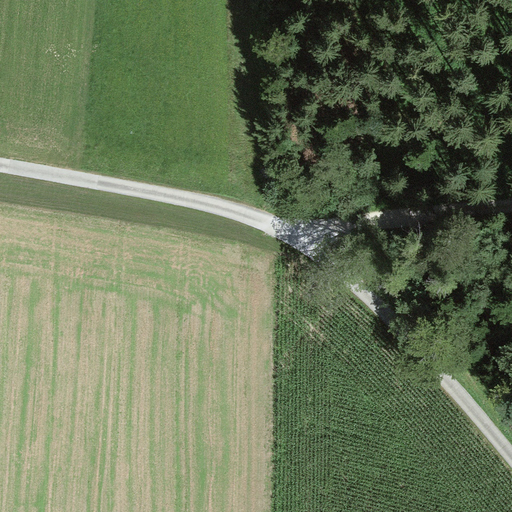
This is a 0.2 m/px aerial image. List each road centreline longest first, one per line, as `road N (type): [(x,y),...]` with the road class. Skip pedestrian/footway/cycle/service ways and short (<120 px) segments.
road 1 (unclassified): [(511,471),(451,399),(281,237),(0,181)]
road 2 (track): [(281,237),(511,203)]
